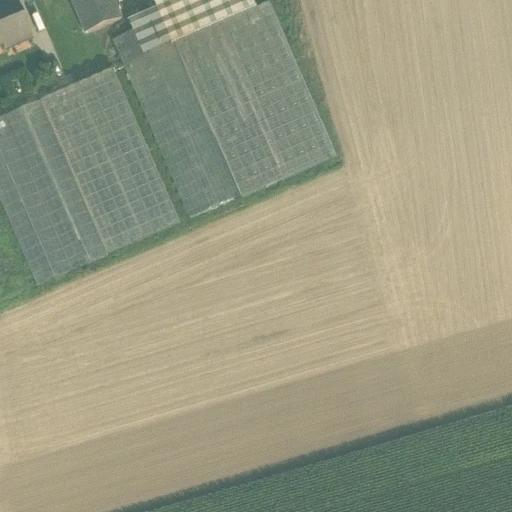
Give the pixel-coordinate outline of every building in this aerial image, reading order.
[(74,0),(70,2),(84,36),(120,21),(111,0),(74,0)] [(170,47),(172,46),(175,45),(235,18),(251,11),(245,0),(154,0),(151,1),(156,13),(170,47)] [(251,11),(235,18),(303,171),(339,155),(271,2),(251,11)] [(14,3),(0,8),(0,47),(29,35),(14,3)] [(144,58),(170,47),(156,13),(130,24),(133,32),(144,58)] [(235,18),(175,45),(243,197),(303,171),(235,18)] [(110,42),(120,68),(144,58),(133,32),(110,42)] [(144,58),(120,68),(188,221),(240,199),(172,46),(170,47),(144,58)] [(115,71),(44,102),(112,255),(182,224),(115,71)] [(39,105),(0,121),(0,208),(36,289),(106,258),(39,105)]
